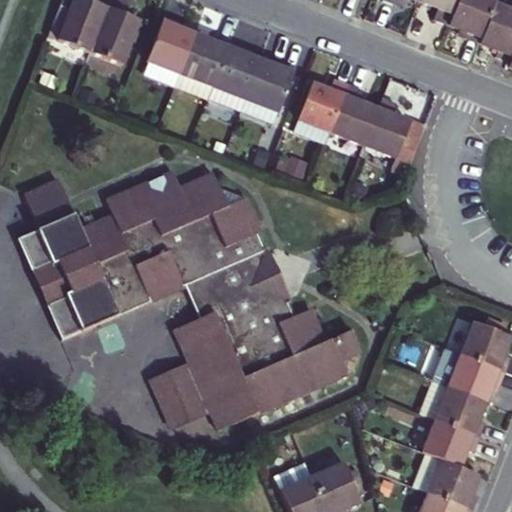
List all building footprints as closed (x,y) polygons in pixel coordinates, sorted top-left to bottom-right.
[(60,0),(46,38),(55,42),(71,0),(60,0)] [(89,55),(108,7),(91,1),(89,0),(71,0),(55,42),(89,55)] [(110,0),(108,7),(123,13),(127,0),(110,0)] [(391,0),(418,10),(421,0),(391,0)] [(421,0),(418,10),(450,23),(458,0),(421,0)] [(486,0),(458,0),(450,23),(445,34),(477,47),(492,9),(494,3),(486,0)] [(139,19),(123,13),(108,7),(89,55),(120,67),(139,19)] [(511,16),(492,9),(477,47),(475,52),(509,65),(511,57),(511,16)] [(148,62),(177,74),(194,30),(177,24),(177,21),(163,16),(145,62),(148,62)] [(177,74),(211,87),(229,42),(211,35),(210,37),(194,30),(177,74)] [(211,87),(245,101),(262,57),(241,49),(242,47),(229,42),(211,87)] [(262,57),(245,101),(277,113),(295,68),(280,62),(280,64),(262,57)] [(172,87),(177,74),(148,62),(143,75),(172,87)] [(206,100),(211,87),(177,74),(172,87),(206,100)] [(329,88),(345,94),(349,86),(333,79),(329,88)] [(330,133),(345,94),(329,88),(312,81),(296,120),(330,133)] [(349,86),(345,94),(360,100),(363,91),(349,86)] [(240,113),(245,101),(211,87),(206,100),(240,113)] [(378,107),(360,100),(345,94),(330,133),(363,146),(378,107)] [(378,107),(392,112),(395,104),(382,99),(378,107)] [(272,126),(277,113),(245,101),(240,113),(272,126)] [(395,159),(410,120),(392,112),(378,107),(363,146),(395,159)] [(325,145),(330,133),(296,120),(292,131),(325,145)] [(424,126),(410,120),(395,159),(390,172),(404,177),(424,126)] [(284,175),(301,181),(307,163),(290,157),(284,175)] [(104,205),(111,221),(80,234),(73,219),(58,186),(22,200),(37,234),(16,242),(59,341),(102,323),(181,291),(194,320),(170,331),(184,364),(144,380),(165,428),(205,410),(213,429),(341,375),(335,363),(354,355),(345,333),(319,344),(304,311),(292,316),(286,302),(252,288),(241,264),(265,253),(241,199),(215,188),(211,179),(180,191),(174,177),(104,205)] [(286,302),(265,253),(241,264),(252,288),(286,302)] [(471,324),(459,355),(503,372),(507,359),(500,357),(501,354),(507,338),(471,324)] [(446,390),(459,355),(445,350),(432,385),(446,390)] [(459,355),(446,390),(484,405),(490,388),(492,385),(497,387),(503,372),(459,355)] [(435,419),(446,390),(432,385),(421,414),(435,419)] [(446,390),(435,419),(480,436),(483,427),(484,423),(478,421),(484,405),(446,390)] [(422,453),(426,455),(440,460),(461,468),(468,449),(474,451),(475,448),(480,436),(435,419),(422,453)] [(428,491),(440,460),(426,455),(414,486),(428,491)] [(461,468),(440,460),(428,491),(472,508),(475,501),(477,495),(472,493),(479,474),(461,468)] [(344,462),(313,475),(328,511),(345,511),(345,510),(362,503),(344,462)] [(280,490),(313,475),(307,463),(275,477),(280,490)] [(328,511),(313,475),(280,490),(289,511),(328,511)] [(420,511),(470,511),(472,508),(428,491),(420,511)]
